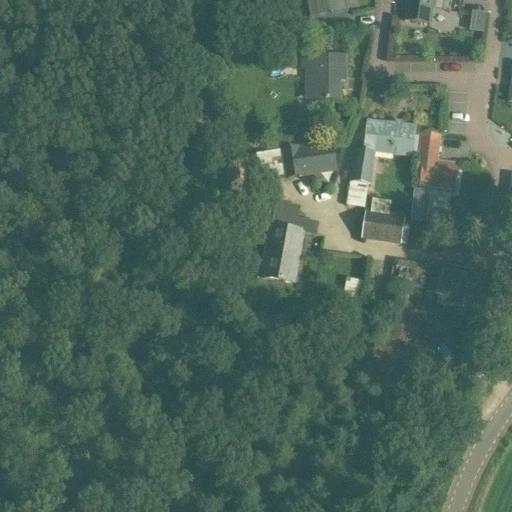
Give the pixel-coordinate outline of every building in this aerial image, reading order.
[(314,0),(319,19),(347,13),(345,2),(348,0),(314,0)] [(407,0),(405,22),(406,22),(406,20),(430,23),(429,25),(431,25),(433,9),(435,9),(436,0),(435,0),(407,0)] [(471,23),(470,32),(482,33),(483,25),(471,23)] [(345,76),(345,59),(311,59),(311,101),(339,100),(339,76),(345,76)] [(328,114),(317,114),(317,125),(328,125),(328,114)] [(410,158),(414,129),(368,123),(363,151),(357,150),(350,183),(370,186),(374,153),(410,158)] [(454,191),(457,165),(437,163),(440,136),(421,134),(416,175),(420,176),(419,187),(454,191)] [(267,154),(257,156),(261,183),(308,176),(339,171),(334,141),(290,148),(288,138),(265,141),(267,154)] [(360,213),(379,214),(380,200),(360,200),(360,213)] [(295,232),(298,209),(277,205),(272,228),(263,277),(292,282),(301,234),(295,232)] [(411,211),(410,222),(422,223),(425,224),(427,213),(411,211)] [(400,245),(403,221),(366,215),(362,239),(400,245)] [(414,230),(412,239),(420,240),(421,231),(414,230)] [(395,260),(392,279),(396,280),(423,285),(427,265),(395,260)] [(472,308),(477,277),(446,272),(445,277),(439,276),(436,299),(442,300),(440,307),(454,310),(455,305),(472,308)] [(301,304),(294,309),(300,318),(307,312),(301,304)]
